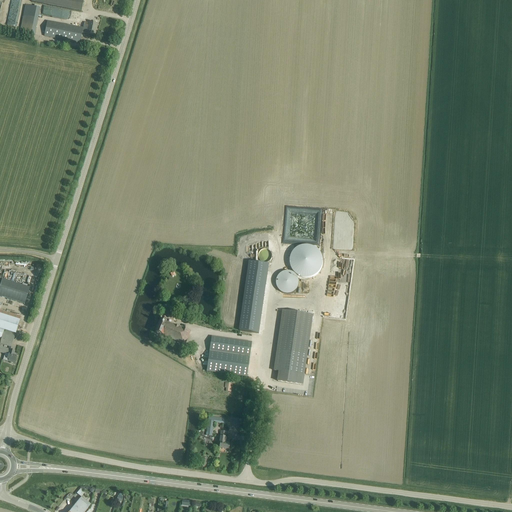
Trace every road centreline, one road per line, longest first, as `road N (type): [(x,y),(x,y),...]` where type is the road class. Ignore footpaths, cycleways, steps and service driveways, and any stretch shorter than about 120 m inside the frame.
road 1 (unclassified): [(511,507),(301,480),(268,483),(59,451),(6,434)]
road 2 (primary): [(388,511),(65,469)]
road 3 (tertiary): [(57,259),(137,0)]
road 4 (unknown): [(243,479),(276,243)]
road 5 (tertiary): [(6,434),(57,259)]
